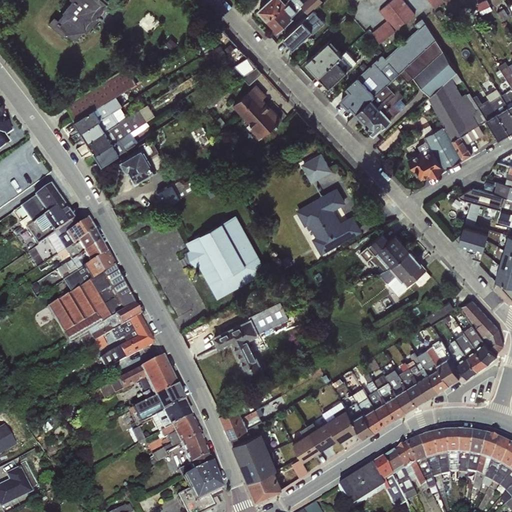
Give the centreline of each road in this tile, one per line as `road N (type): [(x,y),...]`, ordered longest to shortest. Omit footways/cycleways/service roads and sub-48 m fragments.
road 1 (tertiary): [(0,77),(97,212),(166,334),(241,511)]
road 2 (residential): [(409,201),(217,0)]
road 3 (residential): [(498,416),(435,413),(276,511)]
road 4 (residential): [(511,313),(409,201)]
